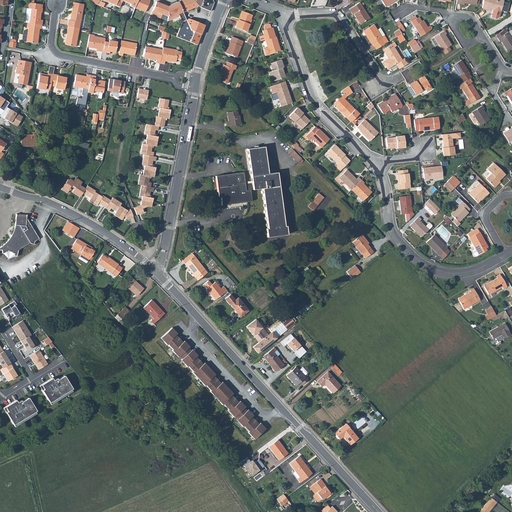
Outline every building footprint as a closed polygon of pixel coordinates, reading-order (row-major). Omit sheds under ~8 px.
[(137,0),(135,8),(141,10),(145,12),(149,0),(137,0)] [(192,0),(182,0),(178,2),(183,12),(198,6),(192,0)] [(192,0),(198,6),(200,7),(210,11),(214,3),(212,0),(192,0)] [(500,0),(482,0),(482,8),(489,10),(490,9),(500,12),(503,1),(500,0)] [(503,1),(500,12),(506,13),(509,2),(503,1)] [(26,8),(25,23),(27,23),(41,25),(42,20),(39,20),(41,9),(39,9),(40,3),(29,2),(29,8),(26,8)] [(68,20),(67,26),(68,26),(78,28),(83,4),(73,2),(71,10),(73,10),(71,17),(70,17),(69,20),(68,20)] [(156,2),(151,14),(160,18),(162,14),(167,16),(167,7),(156,2)] [(178,2),(167,7),(167,16),(167,21),(179,16),(182,22),(176,37),(197,45),(201,35),(190,30),(186,20),(183,12),(178,2)] [(359,2),(349,9),(352,15),(354,14),(356,18),(357,17),(361,24),(369,18),(359,2)] [(238,19),(235,27),(246,32),(251,20),(250,19),(251,15),(243,11),(239,20),(238,19)] [(416,19),(411,22),(420,37),(429,31),(429,30),(431,29),(431,27),(429,26),(427,27),(423,21),(421,22),(418,17),(416,19)] [(189,19),(186,20),(190,30),(201,35),(205,25),(189,19)] [(41,25),(27,23),(27,27),(28,27),(28,30),(25,30),(23,31),(22,40),(23,41),(26,42),(37,43),(39,28),(41,28),(41,25)] [(265,40),(267,47),(269,55),(280,51),(275,37),(274,37),(271,28),(270,28),(269,24),(264,26),(263,28),(264,30),(262,31),(263,35),(260,36),(259,38),(260,41),(265,40)] [(374,46),(385,39),(383,36),(381,37),(377,30),(373,25),(363,31),(371,43),(372,43),(374,46)] [(78,28),(68,26),(65,44),(75,46),(78,28)] [(434,37),(438,43),(442,50),(448,47),(451,45),(444,35),(446,34),(444,30),(434,37)] [(502,30),(495,35),(499,41),(500,41),(506,50),(511,46),(511,39),(511,38),(511,37),(511,32),(510,30),(504,34),(502,30)] [(89,34),(86,46),(96,48),(98,49),(98,51),(102,51),(104,41),(105,39),(105,38),(94,36),(94,35),(89,34)] [(232,37),(225,53),(236,57),(242,41),(232,37)] [(385,39),(374,46),(376,49),(387,42),(385,39)] [(104,41),(102,51),(106,52),(106,51),(109,51),(115,52),(117,42),(109,40),(108,42),(106,42),(104,41)] [(121,40),(118,54),(122,55),(123,53),(123,51),(129,52),(129,54),(134,55),(136,43),(121,40)] [(384,53),(388,59),(389,60),(387,61),(387,59),(382,62),(386,67),(388,68),(396,63),(399,69),(408,64),(394,42),(383,49),(385,53),(384,53)] [(418,42),(410,47),(413,53),(422,48),(418,42)] [(155,62),(159,63),(162,50),(145,47),(143,57),(155,59),(155,62)] [(162,50),(159,63),(164,64),(165,61),(165,59),(170,60),(170,61),(175,62),(176,58),(180,59),(181,52),(177,51),(177,50),(163,47),(162,50)] [(16,67),(15,73),(19,74),(17,83),(26,85),(31,62),(18,59),(17,67),(16,67)] [(269,64),(272,71),(274,78),(272,79),(270,79),(271,82),(285,77),(281,68),(282,67),(280,60),(269,64)] [(461,60),(452,66),(460,79),(461,79),(468,74),(469,73),(461,60)] [(223,64),(218,76),(222,78),(221,81),(227,83),(233,69),(235,69),(236,65),(227,62),(226,65),(223,64)] [(44,75),(44,74),(39,73),(36,88),(37,88),(45,90),(45,89),(49,90),(50,85),(53,74),(48,73),(47,75),(47,76),(44,75)] [(53,74),(50,85),(54,86),(54,88),(63,90),(66,78),(57,76),(57,75),(53,74)] [(84,77),(84,76),(75,74),(73,86),(82,88),(81,94),(82,95),(82,98),(77,97),(76,103),(84,105),(87,92),(90,75),(86,74),(86,76),(85,77),(84,77)] [(461,79),(463,82),(469,79),(471,78),(468,74),(461,79)] [(90,75),(87,92),(92,93),(92,91),(102,93),(105,81),(99,80),(99,81),(94,80),(95,76),(90,75)] [(415,81),(409,85),(409,86),(415,94),(422,90),(421,89),(424,87),(426,91),(431,88),(424,76),(416,81),(415,81)] [(109,78),(107,90),(118,93),(118,90),(123,91),(125,81),(109,78)] [(460,89),(461,88),(471,103),(480,97),(470,82),(471,82),(469,79),(463,82),(458,86),(460,89)] [(284,81),(270,86),(272,94),(276,93),(281,106),(291,103),(284,81)] [(348,86),(340,90),(343,93),(346,97),(352,93),(348,86)] [(511,87),(503,93),(505,96),(506,95),(511,104),(511,105),(511,107),(511,87)] [(148,90),(138,88),(136,98),(146,100),(148,90)] [(335,107),(350,122),(351,121),(358,114),(344,99),(346,97),(343,93),(333,104),(336,107),(335,107)] [(395,94),(377,105),(382,114),(390,109),(391,112),(402,105),(395,94)] [(168,100),(159,98),(158,107),(159,108),(159,112),(169,114),(170,110),(167,109),(168,100)] [(482,105),(471,112),(472,112),(469,114),(468,115),(473,123),(475,123),(477,121),(480,125),(489,119),(483,109),(484,108),(482,105)] [(6,107),(0,115),(0,116),(16,127),(22,118),(6,107)] [(103,120),(106,107),(103,107),(102,111),(99,110),(98,114),(97,118),(103,120)] [(296,108),(288,116),(294,122),(295,121),(302,128),(309,121),(301,115),(302,114),(296,108)] [(226,122),(227,126),(240,124),(239,115),(237,115),(237,111),(227,112),(228,121),(226,122)] [(169,114),(159,112),(158,116),(156,116),(154,125),(158,126),(163,127),(165,118),(168,119),(169,114)] [(461,114),(455,118),(458,123),(464,119),(461,114)] [(26,119),(23,122),(28,127),(32,123),(28,117),(26,119)] [(437,117),(414,120),(415,130),(419,130),(419,131),(434,129),(433,128),(439,128),(437,117)] [(364,120),(357,127),(359,130),(358,131),(369,141),(377,133),(364,120)] [(154,125),(146,123),(144,134),(147,134),(146,139),(157,141),(158,136),(154,136),(155,130),(158,130),(158,126),(154,125)] [(511,139),(511,126),(508,129),(506,127),(504,129),(505,131),(502,133),(508,142),(511,139)] [(315,127),(305,136),(308,139),(310,137),(321,147),(329,140),(318,129),(318,130),(315,127)] [(26,146),(26,144),(35,144),(35,132),(32,132),(32,135),(20,135),(20,146),(26,146)] [(459,132),(441,134),(442,148),(442,156),(454,155),(453,146),(452,146),(451,138),(459,137),(459,132)] [(395,138),(385,139),(386,148),(396,147),(396,148),(405,147),(403,136),(395,137),(395,138)] [(157,141),(146,139),(145,144),(142,143),(140,154),(143,154),(152,156),(153,152),(151,151),(152,145),(156,146),(157,141)] [(334,165),(339,171),(349,161),(344,156),(344,155),(334,145),(326,153),(336,163),(334,165)] [(215,176),(216,180),(217,187),(218,196),(220,196),(221,205),(251,201),(250,190),(262,188),(267,228),(265,228),(266,237),(286,235),(285,226),(284,226),(277,172),(267,173),(263,147),(246,149),(251,183),(244,184),(243,172),(215,176)] [(288,154),(297,163),(298,161),(300,159),(301,159),(292,150),(288,154)] [(152,156),(143,154),(141,164),(144,165),(143,170),(154,172),(155,167),(151,167),(152,160),(155,161),(156,157),(152,156)] [(485,179),(492,186),(498,180),(505,174),(494,163),(487,170),(491,173),(485,179)] [(441,166),(422,168),(423,179),(442,177),(441,166)] [(154,172),(143,170),(142,175),(140,174),(137,184),(141,185),(150,187),(151,183),(148,182),(149,176),(153,177),(154,172)] [(338,177),(351,189),(360,180),(358,177),(355,180),(350,175),(350,174),(346,170),(338,177)] [(398,174),(397,174),(399,189),(409,188),(408,174),(406,173),(406,170),(397,170),(398,174)] [(451,177),(447,181),(453,188),(458,183),(451,177)] [(71,192),(79,197),(82,193),(85,188),(79,185),(81,182),(75,178),(73,181),(70,179),(67,180),(61,190),(66,193),(68,191),(70,189),(72,189),(73,189),(71,192)] [(360,180),(351,189),(362,201),(371,192),(367,188),(366,188),(362,184),(364,183),(360,180)] [(447,181),(443,184),(450,191),(453,188),(447,181)] [(485,190),(480,185),(478,184),(476,181),(472,185),(472,188),(473,189),(468,194),(477,203),(484,195),(485,196),(488,193),(485,190)] [(87,185),(85,188),(82,193),(89,198),(88,201),(92,203),(97,194),(94,192),(95,190),(87,185)] [(150,187),(141,185),(139,195),(142,196),(141,200),(152,202),(153,198),(149,197),(150,192),(153,192),(153,187),(150,187)] [(312,210),(317,205),(323,197),(318,193),(307,206),(312,210)] [(101,196),(97,194),(92,203),(95,206),(97,203),(105,208),(110,200),(102,195),(101,196)] [(410,196),(399,197),(401,214),(405,214),(406,222),(413,214),(411,212),(410,196)] [(121,203),(112,197),(110,200),(105,208),(109,210),(110,208),(115,212),(113,215),(117,217),(123,208),(119,206),(121,203)] [(429,199),(424,204),(429,209),(434,204),(429,199)] [(152,202),(141,200),(140,205),(133,208),(136,215),(143,212),(142,209),(147,206),(151,207),(152,202)] [(461,201),(449,214),(454,218),(451,221),(456,226),(459,223),(458,222),(467,212),(466,211),(469,209),(461,201)] [(434,204),(429,209),(432,212),(437,207),(434,204)] [(126,210),(123,208),(117,217),(121,220),(124,216),(125,219),(132,216),(130,209),(126,210)] [(1,246),(0,246),(0,249),(1,249),(1,252),(4,249),(8,250),(12,251),(14,253),(15,256),(17,250),(29,243),(32,243),(33,241),(38,238),(26,218),(26,215),(15,214),(15,220),(14,225),(13,229),(12,232),(11,235),(8,239),(5,242),(1,246)] [(417,217),(409,225),(420,237),(431,227),(431,225),(429,223),(428,223),(425,226),(419,221),(420,219),(417,217)] [(67,233),(70,228),(76,231),(78,228),(72,224),(67,221),(62,230),(67,233)] [(76,231),(70,228),(67,233),(72,237),(76,231)] [(477,229),(467,234),(474,248),(472,250),(471,251),(473,255),(475,256),(477,254),(478,254),(485,250),(484,249),(487,247),(477,229)] [(352,242),(361,254),(363,253),(367,257),(373,252),(367,244),(365,242),(366,241),(361,235),(352,242)] [(425,242),(438,256),(446,248),(433,235),(425,242)] [(76,239),(72,245),(79,249),(77,252),(80,254),(88,259),(89,259),(93,251),(88,247),(88,246),(76,239)] [(446,248),(438,256),(442,259),(449,251),(446,248)] [(192,273),(198,280),(207,272),(191,253),(182,261),(192,273)] [(88,259),(80,254),(78,258),(86,262),(88,259)] [(107,258),(101,254),(96,262),(116,276),(123,267),(108,257),(107,258)] [(354,265),(346,272),(351,279),(360,272),(354,265)] [(496,278),(482,286),(487,295),(501,287),(502,289),(506,287),(499,274),(495,276),(496,278)] [(130,277),(123,284),(136,296),(143,289),(139,285),(142,282),(135,276),(133,279),(130,277)] [(228,277),(225,279),(231,287),(234,284),(228,277)] [(215,300),(222,294),(226,290),(223,286),(220,289),(215,282),(211,285),(208,281),(204,284),(207,288),(206,289),(206,290),(209,293),(215,300)] [(469,292),(457,299),(462,309),(479,300),(473,289),(469,291),(469,292)] [(230,294),(224,299),(229,305),(230,305),(236,312),(237,311),(241,316),(248,311),(237,297),(234,300),(230,294)] [(14,299),(1,308),(8,318),(19,311),(17,307),(18,306),(14,299)] [(151,300),(143,307),(153,318),(150,321),(153,324),(164,313),(151,300)] [(484,309),(491,305),(488,300),(481,304),(484,309)] [(116,315),(121,319),(129,311),(125,306),(116,315)] [(490,307),(485,309),(489,318),(494,315),(495,315),(490,307)] [(495,315),(494,315),(496,319),(502,315),(504,319),(508,317),(504,310),(495,315)] [(252,347),(257,353),(263,349),(295,323),(290,317),(281,324),(281,323),(271,332),(267,335),(261,328),(260,329),(253,321),(246,327),(252,335),(254,334),(260,341),(258,343),(252,347)] [(21,320),(11,326),(20,341),(27,336),(30,334),(21,320)] [(492,339),(500,335),(503,338),(510,334),(504,323),(488,332),(492,339)] [(172,327),(160,338),(167,345),(167,344),(170,347),(179,338),(175,334),(177,333),(172,327)] [(291,334),(280,342),(284,346),(286,344),(299,358),(306,352),(291,334)] [(500,335),(492,339),(495,344),(497,345),(499,344),(500,342),(499,341),(503,338),(500,335)] [(27,336),(20,341),(26,350),(33,345),(27,336)] [(179,338),(170,347),(173,349),(172,350),(178,357),(179,356),(188,348),(189,346),(184,341),(182,342),(179,338)] [(273,347),(262,356),(275,372),(283,366),(276,357),(273,353),(276,350),(273,347)] [(188,348),(179,356),(182,359),(191,350),(188,348)] [(38,349),(29,355),(38,369),(47,364),(38,349)] [(182,359),(181,360),(187,367),(188,366),(190,368),(199,360),(196,356),(197,355),(192,349),(191,350),(182,359)] [(3,352),(0,353),(0,364),(2,368),(10,363),(3,352)] [(199,360),(190,368),(193,371),(192,372),(199,379),(210,369),(204,363),(203,364),(199,360)] [(12,368),(10,363),(2,368),(0,369),(7,381),(16,376),(12,368)] [(295,367),(286,375),(296,386),(300,382),(302,384),(307,380),(295,367)] [(210,369),(199,379),(205,386),(205,385),(208,388),(217,379),(214,376),(215,375),(210,369)] [(316,381),(320,385),(322,383),(324,384),(332,393),(339,386),(327,372),(316,381)] [(47,382),(42,385),(45,390),(43,391),(50,403),(73,389),(65,376),(59,380),(58,379),(54,381),(55,383),(50,386),(47,382)] [(217,379),(208,388),(210,390),(210,391),(216,398),(227,387),(222,382),(220,383),(217,379)] [(227,387),(216,398),(222,405),(223,404),(226,407),(235,398),(231,395),(232,393),(227,387)] [(11,404),(6,407),(9,412),(7,413),(14,425),(37,411),(29,398),(23,402),(22,401),(18,403),(19,405),(14,408),(11,404)] [(235,398),(226,407),(228,409),(227,410),(234,417),(234,416),(244,408),(245,407),(240,401),(238,402),(235,398)] [(244,408),(234,416),(237,419),(247,410),(244,408)] [(247,410),(237,419),(236,420),(242,427),(243,426),(246,429),(255,420),(251,417),(253,415),(248,410),(247,410)] [(258,424),(255,420),(246,429),(248,431),(247,432),(253,439),(254,438),(265,429),(260,423),(258,424)] [(345,424),(333,433),(338,439),(342,436),(343,436),(349,444),(357,438),(345,424)] [(276,440),(268,447),(277,460),(286,453),(276,440)] [(299,456),(289,463),(299,477),(297,479),(299,482),(312,473),(299,456)] [(247,458),(241,463),(244,466),(251,475),(260,468),(260,469),(264,466),(258,459),(253,463),(251,461),(250,461),(247,458)] [(320,479),(309,488),(313,494),(312,495),(317,502),(326,495),(327,497),(332,494),(327,487),(326,489),(324,487),(325,486),(320,479)] [(490,497),(479,511),(480,511),(488,511),(496,502),(490,497)]
